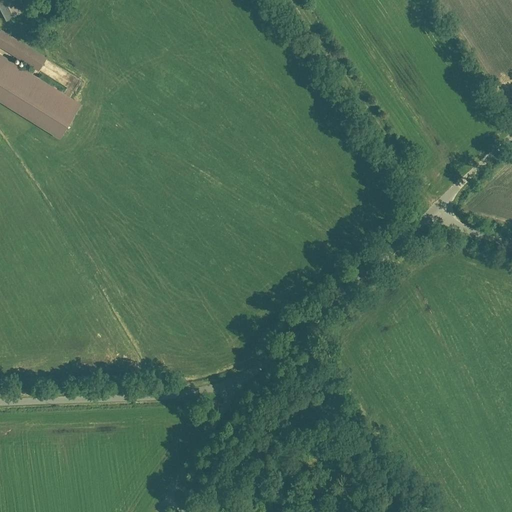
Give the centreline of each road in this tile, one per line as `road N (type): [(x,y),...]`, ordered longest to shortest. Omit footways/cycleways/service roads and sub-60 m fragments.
road 1 (unclassified): [(242,383),(334,313),(511,133)]
road 2 (unclassified): [(0,403),(196,393),(242,383)]
road 3 (residential): [(242,383),(161,511)]
